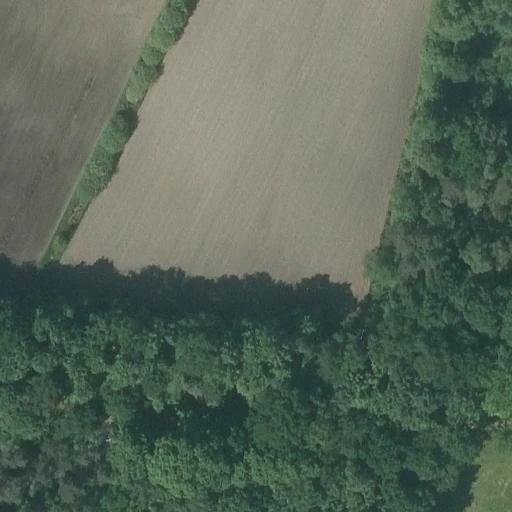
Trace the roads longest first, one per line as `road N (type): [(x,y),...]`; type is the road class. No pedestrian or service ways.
road 1 (track): [(91,511),(98,394),(511,429)]
road 2 (track): [(0,331),(511,379)]
